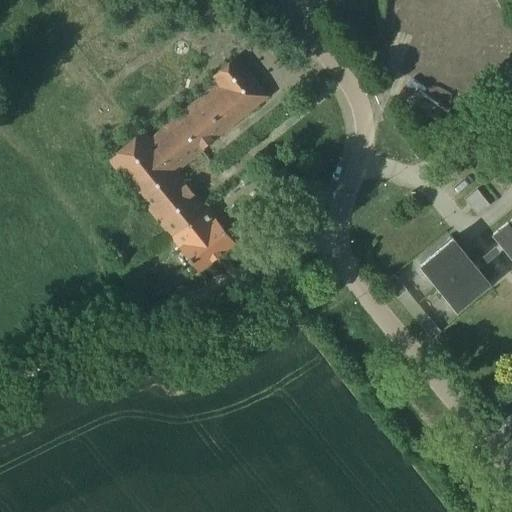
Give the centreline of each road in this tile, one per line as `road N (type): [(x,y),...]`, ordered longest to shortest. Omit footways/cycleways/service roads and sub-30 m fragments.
road 1 (unclassified): [(0,382),(287,252),(339,247)]
road 2 (unclassified): [(339,247),(339,212),(365,135),(361,104),(280,0)]
road 3 (unclassified): [(487,442),(354,283),(339,247)]
